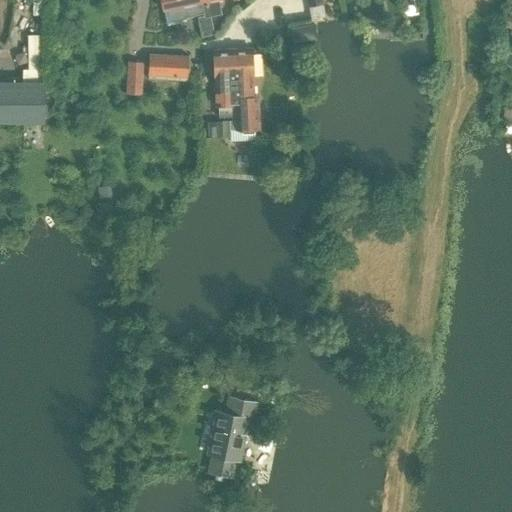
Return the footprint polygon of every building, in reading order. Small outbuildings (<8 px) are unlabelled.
[(203,13),(203,14),(205,14),(202,0),(162,0),(168,25),(187,21),(187,16),(203,13)] [(222,13),(221,5),(219,0),(202,0),(205,14),(203,14),(204,17),(197,18),(201,37),(214,34),(210,15),(222,13)] [(327,30),(324,15),(326,14),(323,0),(308,0),(312,17),(314,17),(317,32),(327,30)] [(240,135),(239,128),(255,128),(251,48),(233,49),(235,115),(236,120),(228,120),(229,136),(240,135)] [(218,116),(235,115),(233,49),(212,50),(215,105),(217,105),(218,116)] [(189,74),(190,54),(150,52),(149,72),(189,74)] [(143,95),(144,63),(127,62),(126,94),(143,95)] [(0,118),(45,119),(45,79),(0,78),(0,118)] [(223,136),(222,121),(207,122),(208,137),(223,136)] [(216,411),(207,454),(212,455),(209,472),(231,476),(234,459),(239,460),(242,448),(245,433),(250,434),(256,405),(256,402),(229,397),(226,413),(216,411)]
